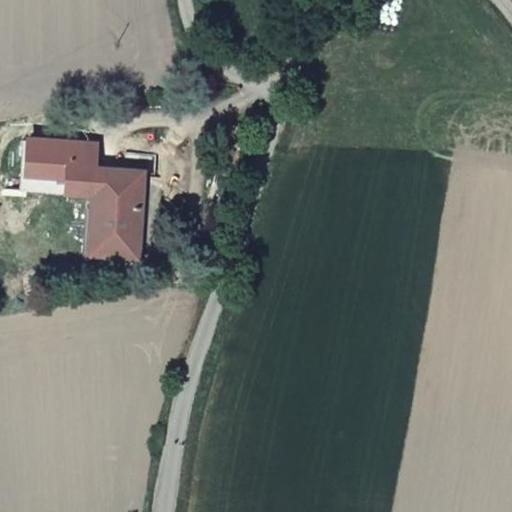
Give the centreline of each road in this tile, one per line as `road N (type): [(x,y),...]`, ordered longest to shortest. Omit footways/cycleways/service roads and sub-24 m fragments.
road 1 (residential): [(286,93),(205,344),(174,511)]
road 2 (unclassified): [(183,0),(193,45),(286,93)]
